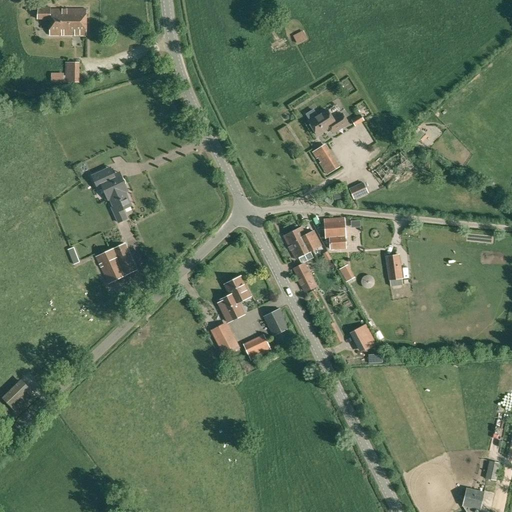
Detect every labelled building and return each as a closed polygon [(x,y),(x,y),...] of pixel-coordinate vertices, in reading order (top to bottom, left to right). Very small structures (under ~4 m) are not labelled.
[(86,35),(86,9),(49,9),(49,7),(37,7),(37,19),(49,19),(49,35),(86,35)] [(297,43),(306,39),(303,32),(294,36),(297,43)] [(67,75),(67,82),(78,82),(79,63),(67,63),(67,75)] [(51,74),(51,82),(63,82),(64,73),(51,73),(51,74)] [(332,126),(336,131),(348,123),(342,114),(333,120),(327,110),(317,116),(313,110),(306,114),(310,121),(309,122),(317,135),(329,128),(332,126)] [(364,121),(360,115),(352,120),(355,126),(364,121)] [(421,160),(416,154),(409,145),(401,151),(375,171),(389,188),(414,167),(421,160)] [(322,162),(331,157),(327,151),(318,156),(322,162)] [(110,168),(92,176),(98,188),(102,186),(108,200),(110,199),(111,202),(113,207),(112,208),(118,223),(127,219),(123,210),(131,206),(131,205),(130,206),(129,204),(130,203),(128,199),(126,198),(126,196),(125,196),(125,195),(124,193),(128,191),(119,173),(114,175),(110,168)] [(368,193),(363,183),(350,188),(355,199),(368,193)] [(329,239),(330,243),(330,249),(341,248),(346,248),(345,238),(344,218),(324,220),(325,239),(329,239)] [(305,236),(303,232),(301,228),(302,228),(301,227),(284,236),(295,259),(296,259),(308,253),(313,250),(312,250),(320,246),(313,232),(305,236)] [(137,271),(125,244),(96,257),(109,284),(137,271)] [(80,262),(74,247),(67,250),(74,265),(80,262)] [(398,255),(386,257),(390,286),(402,285),(398,255)] [(294,269),(305,292),(315,286),(304,264),(294,269)] [(352,279),(345,266),(339,269),(346,282),(352,279)] [(220,300),(221,302),(219,303),(228,322),(244,314),(238,303),(250,297),(241,277),(239,278),(236,277),(233,279),(232,281),(225,285),(230,296),(220,300)] [(291,340),(287,330),(289,329),(280,309),(264,317),(273,337),(277,347),(291,340)] [(374,322),(358,329),(366,348),(382,341),(374,322)] [(226,325),(212,332),(211,333),(224,357),(239,349),(226,325)] [(251,360),(271,351),(265,341),(246,350),(251,360)] [(496,482),(500,464),(489,462),(486,479),(496,482)] [(480,511),(484,493),(466,488),(462,507),(480,511)]
